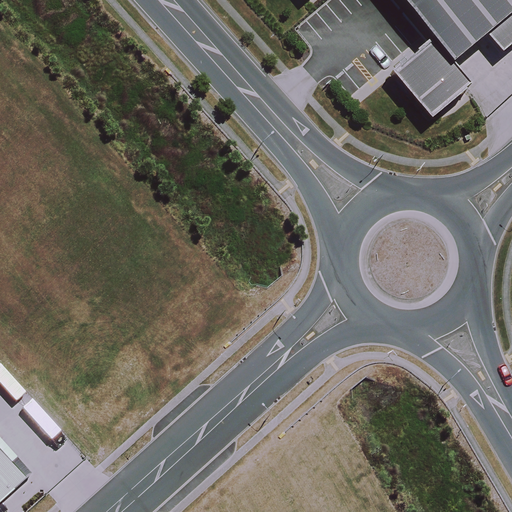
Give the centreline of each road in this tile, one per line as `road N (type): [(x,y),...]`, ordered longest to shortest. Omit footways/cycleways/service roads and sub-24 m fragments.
road 1 (unclassified): [(115,511),(352,301)]
road 2 (secondary): [(164,0),(360,214)]
road 3 (secondary): [(445,317),(511,425)]
